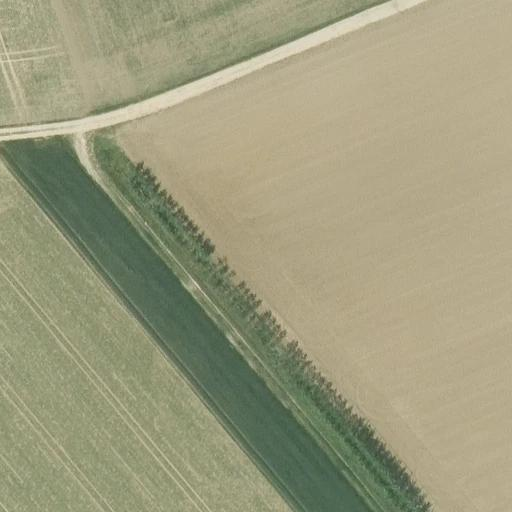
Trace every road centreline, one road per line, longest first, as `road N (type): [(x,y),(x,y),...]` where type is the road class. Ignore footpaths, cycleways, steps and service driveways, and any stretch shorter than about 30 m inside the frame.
road 1 (track): [(0,147),(88,143),(169,119),(456,0)]
road 2 (track): [(66,140),(370,511)]
